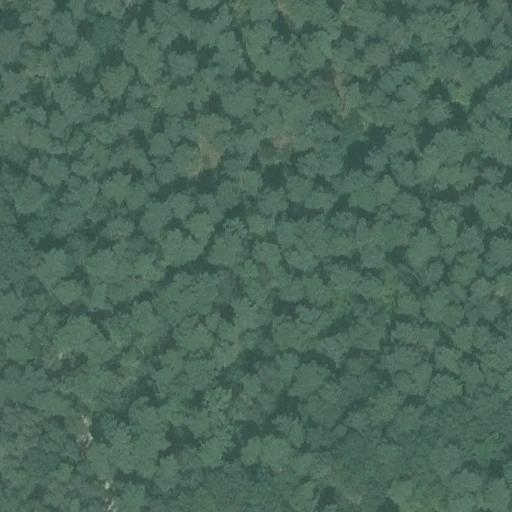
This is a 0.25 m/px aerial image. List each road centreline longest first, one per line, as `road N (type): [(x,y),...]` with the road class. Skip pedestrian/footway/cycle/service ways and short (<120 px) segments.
road 1 (track): [(110,511),(0,200)]
road 2 (track): [(305,511),(511,440)]
